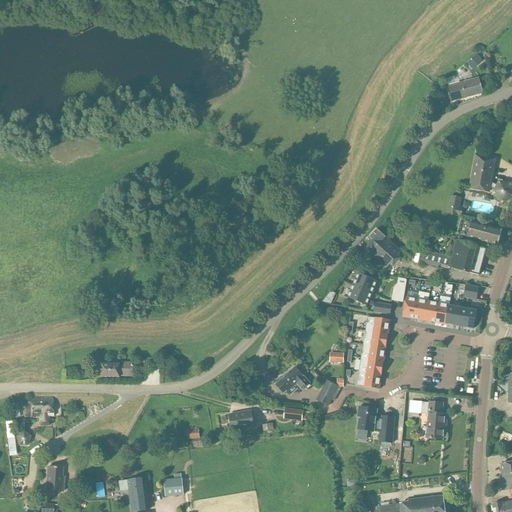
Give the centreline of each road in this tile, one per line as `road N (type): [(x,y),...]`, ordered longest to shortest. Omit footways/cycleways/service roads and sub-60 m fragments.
road 1 (tertiary): [(511,92),(461,110),(426,136),(353,241),(208,376),(155,389),(8,387)]
road 2 (residential): [(486,345),(419,333),(415,376),(383,393),(356,392)]
road 3 (residential): [(478,511),(486,345)]
